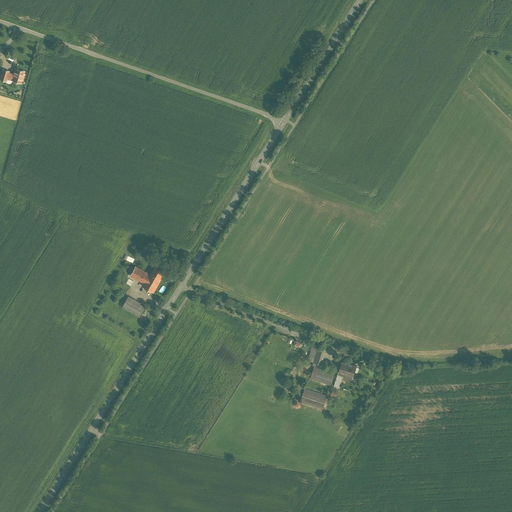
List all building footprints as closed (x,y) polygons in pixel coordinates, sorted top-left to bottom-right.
[(8,72),(8,71),(3,69),(0,78),(6,80),(6,78),(8,72)] [(8,72),(6,78),(21,82),(21,79),(22,80),(24,74),(23,74),(24,71),(15,69),(14,74),(8,72)] [(182,256),(174,252),(171,258),(180,262),(182,256)] [(123,259),(132,263),(134,258),(125,255),(123,259)] [(150,274),(160,280),(162,278),(160,277),(164,271),(155,265),(150,274)] [(154,292),(160,280),(150,274),(136,266),(131,275),(144,282),(142,285),(154,292)] [(144,306),(127,297),(121,308),(138,318),(144,306)] [(326,349),(313,345),(308,360),(314,362),(313,365),(315,366),(320,367),(326,349)] [(356,366),(342,361),(334,386),(338,387),(341,379),(351,382),(356,366)] [(315,366),(311,378),(330,385),(334,372),(320,367),(315,366)] [(305,388),(301,400),(323,407),(327,396),(305,388)]
